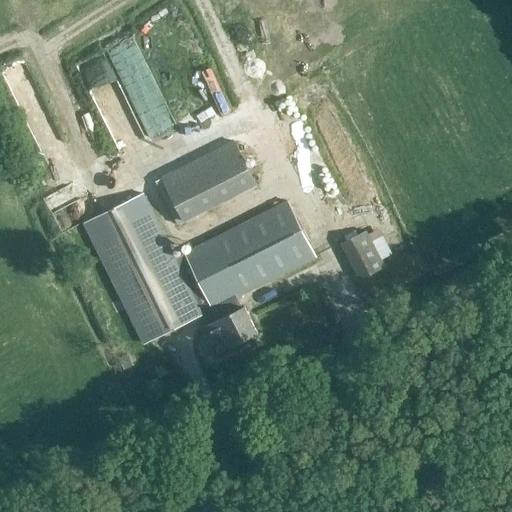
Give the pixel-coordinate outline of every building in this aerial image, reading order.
[(214,110),(224,105),(208,70),(198,74),(214,110)] [(94,96),(121,170),(148,160),(121,87),(94,96)] [(46,108),(23,116),(45,177),(68,168),(46,108)] [(234,142),(162,179),(183,221),(256,185),(234,142)] [(294,159),(305,190),(327,183),(316,152),(294,159)] [(58,193),(67,210),(78,204),(70,187),(58,193)] [(143,194),(84,224),(143,344),(215,308),(220,320),(203,329),(216,356),(256,336),(243,309),(239,311),(233,299),(316,258),(289,203),(175,259),(143,194)] [(358,281),(385,267),(366,231),(340,245),(358,281)]
